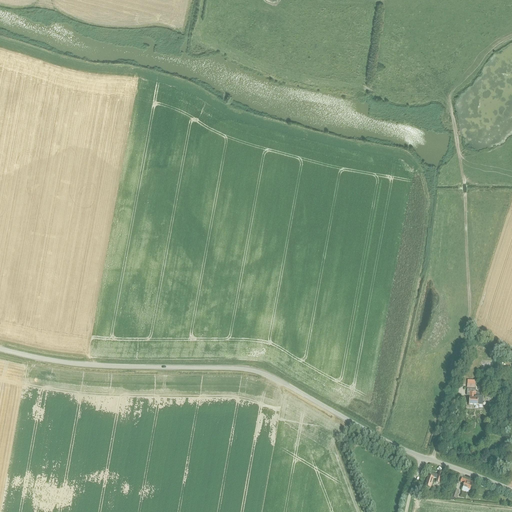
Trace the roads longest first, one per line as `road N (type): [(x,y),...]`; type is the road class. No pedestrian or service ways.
road 1 (unclassified): [(511,490),(399,448),(253,370),(80,365),(0,349)]
road 2 (track): [(449,97),(465,187),(469,310),(432,460)]
